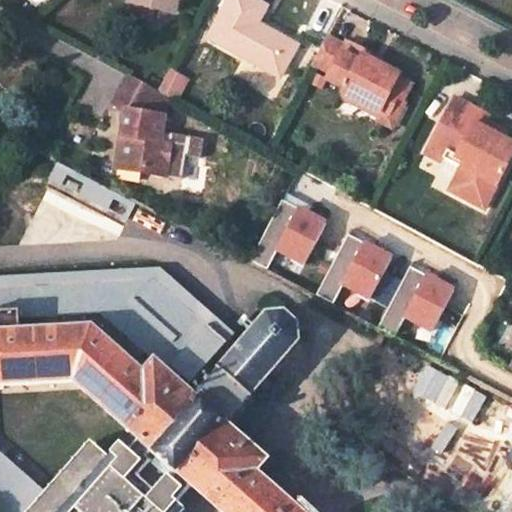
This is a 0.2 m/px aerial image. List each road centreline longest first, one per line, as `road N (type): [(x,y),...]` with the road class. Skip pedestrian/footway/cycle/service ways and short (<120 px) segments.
road 1 (unknown): [(0,238),(167,237),(262,301)]
road 2 (residential): [(511,65),(386,0)]
